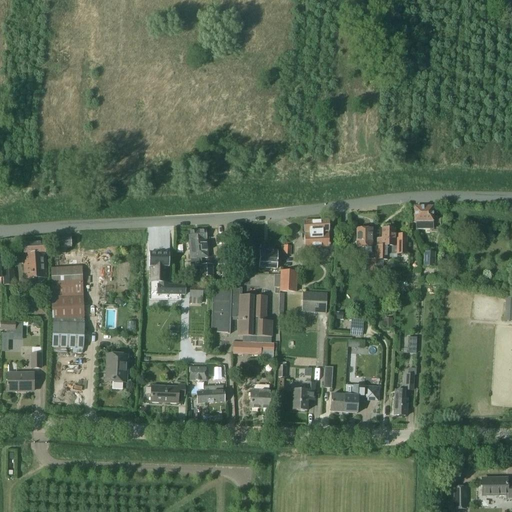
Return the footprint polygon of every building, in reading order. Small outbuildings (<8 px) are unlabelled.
[(437,217),(432,217),(432,207),(414,207),(414,223),(437,223),(437,217)] [(329,235),(323,235),(322,233),(329,233),(329,221),(303,221),(304,234),(310,234),(310,236),(304,236),(304,248),(329,247),(329,235)] [(372,229),(357,229),(356,248),(372,248),(372,229)] [(407,235),(395,234),(395,229),(381,229),(381,239),(377,239),(376,246),(375,246),(375,260),(382,260),(387,260),(387,255),(407,255),(407,235)] [(206,230),(187,232),(188,242),(197,241),(198,259),(199,263),(201,263),(201,259),(209,258),(206,230)] [(71,238),(55,239),(56,249),(72,248),(71,238)] [(197,241),(188,242),(190,260),(191,268),(199,267),(199,263),(198,259),(197,241)] [(23,244),(25,280),(47,278),(45,243),(23,244)] [(259,269),(277,270),(278,252),(260,251),(259,269)] [(423,267),(435,267),(435,253),(424,252),(423,267)] [(149,253),(149,267),(150,267),(150,284),(157,284),(157,296),(185,296),(186,285),(168,285),(168,267),(169,267),(169,254),(149,253)] [(374,281),(375,260),(368,259),(367,281),(374,281)] [(375,260),(374,281),(382,281),(382,260),(375,260)] [(213,278),(213,265),(201,265),(201,278),(213,278)] [(51,268),(52,286),(51,287),(51,298),(52,321),(84,319),(83,297),(83,286),(82,267),(51,268)] [(3,287),(15,286),(14,270),(3,271),(3,287)] [(279,275),(279,288),(279,293),(296,294),(297,272),(279,272),(279,275)] [(190,287),(189,299),(202,299),(202,293),(203,287),(190,287)] [(271,344),(271,338),(272,322),(266,322),(267,297),(239,296),(239,290),(213,289),(211,332),(229,334),(230,318),(238,318),(237,336),(243,337),(243,343),(233,343),(232,354),(261,356),(261,350),(273,350),(273,349),(276,349),(276,344),(273,344),(271,344)] [(326,315),(327,294),(303,293),(302,314),(326,315)] [(386,328),(394,328),(394,318),(385,319),(386,328)] [(83,350),(85,324),(84,319),(52,321),(52,323),(51,349),(83,350)] [(1,321),(0,331),(15,331),(16,322),(1,321)] [(362,337),(363,324),(351,322),(350,336),(362,337)] [(417,338),(409,338),(408,346),(416,346),(417,338)] [(30,369),(42,369),(42,354),(40,354),(40,348),(32,348),(32,354),(30,354),(30,369)] [(126,357),(108,356),(107,382),(125,383),(126,357)] [(278,378),(286,378),(286,367),(278,366),(278,378)] [(324,388),(331,389),(333,368),(325,367),(324,388)] [(206,368),(189,368),(189,382),(206,382),(206,368)] [(34,392),(34,374),(8,374),(8,392),(34,392)] [(404,391),(413,392),(414,375),(405,375),(404,391)] [(300,386),(300,391),(293,391),(292,411),(307,412),(307,402),(314,402),(315,383),(306,383),(306,386),(300,386)] [(185,396),(185,384),(178,384),(177,388),(152,387),(151,402),(178,403),(178,396),(185,396)] [(254,391),(251,391),(250,408),(269,410),(270,401),(272,402),(273,393),(269,392),(269,386),(256,385),(254,387),(254,391)] [(357,414),(357,400),(364,400),(365,386),(345,385),(344,396),(343,413),(357,414)] [(204,392),(197,392),(197,404),(207,403),(225,402),(224,391),(223,391),(222,386),(204,387),(204,392)] [(404,400),(404,392),(395,392),(394,415),(407,416),(407,400),(404,400)] [(330,412),(343,413),(344,396),(331,395),(330,412)] [(511,486),(507,486),(507,480),(482,480),(482,496),(507,496),(507,500),(511,499),(511,486)] [(454,510),(467,510),(466,488),(453,488),(454,510)]
